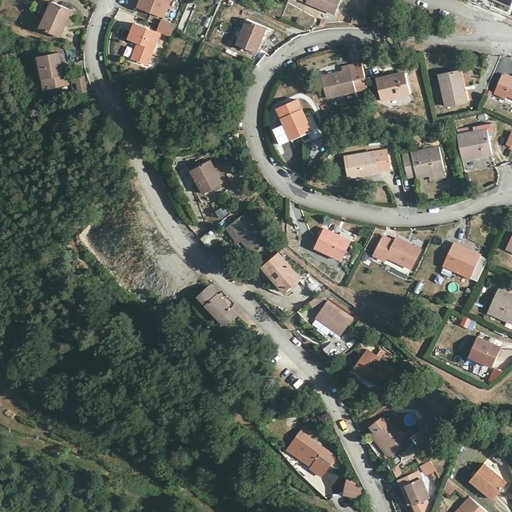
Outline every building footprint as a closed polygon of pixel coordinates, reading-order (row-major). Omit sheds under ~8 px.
[(171,0),(142,0),(139,7),(165,17),(171,0)] [(302,0),(336,14),(342,0),(302,0)] [(73,11),(53,2),(42,28),(62,37),(73,11)] [(364,27),(365,19),(352,17),(351,25),(364,27)] [(267,27),(249,19),(238,45),(257,53),(267,27)] [(161,34),(136,24),(130,39),(140,43),(134,59),(149,65),(161,34)] [(61,54),(41,57),(46,89),(70,85),(67,66),(63,66),(61,54)] [(369,89),(363,62),(343,67),(344,72),(322,77),(328,99),(369,89)] [(473,67),(461,70),(468,101),(480,98),(473,67)] [(468,101),(461,70),(440,75),(447,106),(468,101)] [(406,72),(377,79),(383,101),(411,94),(406,72)] [(511,97),(511,78),(503,75),(495,93),(507,98),(508,96),(511,97)] [(78,82),(73,83),(75,94),(88,92),(86,76),(78,78),(78,82)] [(298,100),(279,110),(293,140),(312,131),(298,100)] [(324,115),(330,112),(327,103),(320,106),(324,115)] [(489,130),(459,136),(463,160),(494,154),(489,130)] [(430,175),(446,171),(440,147),(404,156),(409,178),(418,176),(419,178),(430,175)] [(347,161),(349,172),(350,179),(379,173),(378,171),(392,169),(388,150),(347,157),(347,161)] [(197,160),(200,166),(211,160),(208,155),(197,160)] [(211,160),(192,170),(204,194),(223,184),(211,160)] [(447,177),(446,171),(430,175),(432,180),(447,177)] [(224,206),(215,212),(220,219),(229,214),(224,206)] [(249,212),(232,226),(243,240),(253,254),(270,240),(249,212)] [(243,240),(232,226),(228,229),(239,243),(243,240)] [(325,229),(317,247),(342,260),(351,242),(325,229)] [(213,230),(202,238),(209,246),(219,237),(213,230)] [(385,236),(376,255),(387,260),(389,256),(412,268),(421,250),(398,237),(395,241),(385,236)] [(467,248),(454,242),(444,264),(472,277),(482,255),(476,252),(478,246),(470,243),(467,248)] [(280,254),(264,267),(285,292),(301,279),(280,254)] [(306,286),(317,289),(320,279),(309,277),(306,286)] [(211,287),(199,297),(227,326),(238,315),(211,287)] [(511,295),(499,289),(489,312),(511,321),(511,295)] [(321,295),(311,303),(315,308),(328,298),(321,295)] [(329,301),(317,317),(342,335),(354,318),(329,301)] [(296,314),(284,323),(291,330),(302,322),(296,314)] [(502,346),(479,336),(470,357),(493,367),(502,346)] [(368,349),(355,368),(373,381),(374,379),(380,383),(387,385),(395,373),(394,368),(389,365),(384,365),(386,362),(368,349)] [(497,383),(502,371),(495,368),(489,380),(497,383)] [(392,403),(382,409),(386,415),(395,408),(392,403)] [(377,433),(394,455),(411,441),(393,420),(389,423),(384,417),(372,427),(377,433)] [(295,469),(306,478),(312,469),(324,477),(337,457),(315,440),(320,432),(311,421),(291,447),(299,454),(291,464),(295,469)] [(390,458),(394,455),(377,433),(373,436),(390,458)] [(422,453),(418,457),(424,467),(429,464),(422,453)] [(485,465),(472,481),(494,499),(508,483),(485,465)] [(420,472),(400,481),(410,503),(413,502),(416,511),(424,511),(428,502),(426,498),(430,496),(420,472)] [(458,486),(449,479),(445,489),(452,494),(458,486)] [(350,480),(348,485),(357,488),(359,482),(350,480)] [(348,485),(345,497),(361,499),(364,498),(365,490),(357,488),(348,485)] [(488,511),(472,498),(458,511),(488,511)]
